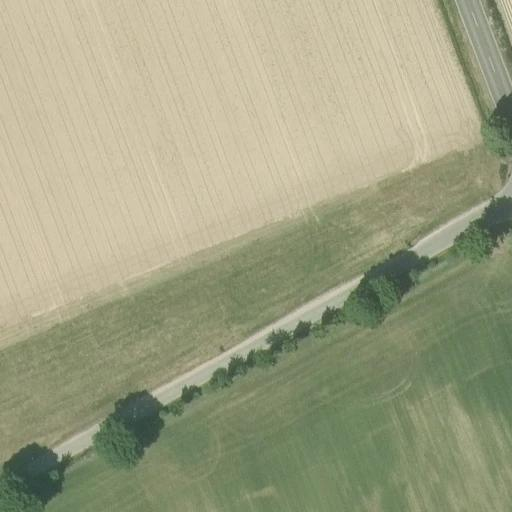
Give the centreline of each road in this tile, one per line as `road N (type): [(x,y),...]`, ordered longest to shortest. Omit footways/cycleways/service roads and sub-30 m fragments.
road 1 (residential): [(511,202),(0,487)]
road 2 (secondary): [(511,119),(467,0)]
